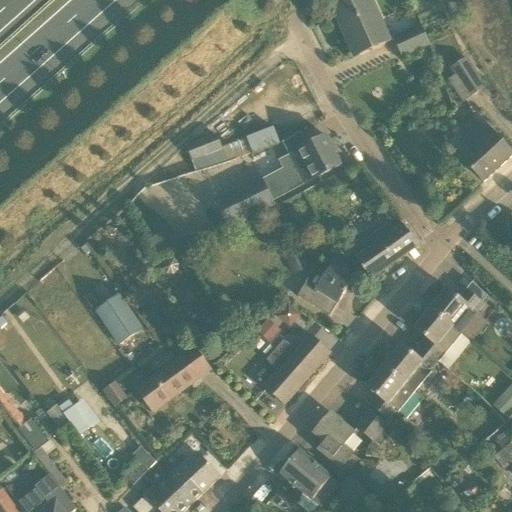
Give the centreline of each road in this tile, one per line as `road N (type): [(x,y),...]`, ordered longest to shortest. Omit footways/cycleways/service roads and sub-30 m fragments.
road 1 (residential): [(215,511),(442,250)]
road 2 (residential): [(442,250),(350,124),(293,17)]
road 3 (motorway): [(0,82),(92,0)]
